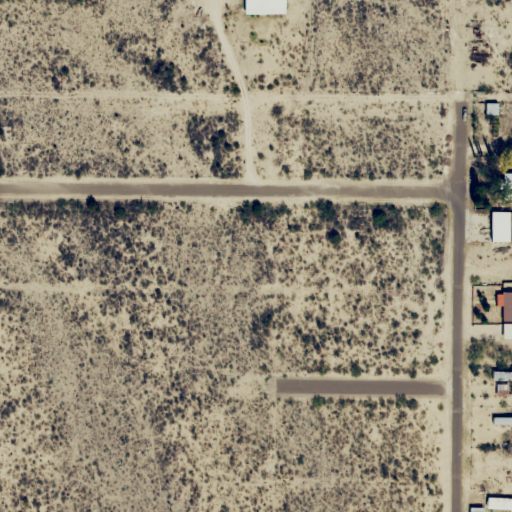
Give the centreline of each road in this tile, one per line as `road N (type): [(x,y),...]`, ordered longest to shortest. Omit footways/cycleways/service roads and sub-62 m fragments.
road 1 (residential): [(0,187),(454,190)]
road 2 (residential): [(451,90),(454,511)]
road 3 (residential): [(454,387),(267,387)]
